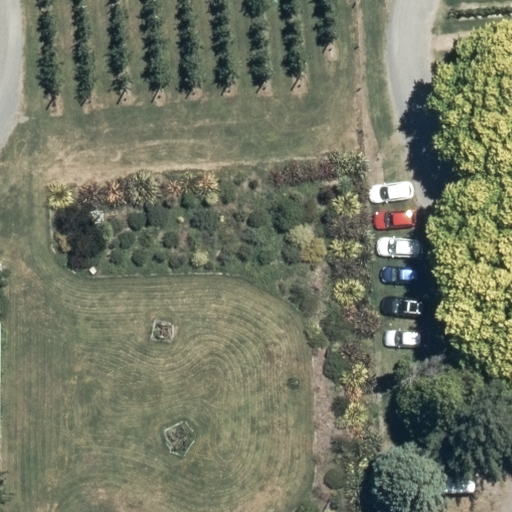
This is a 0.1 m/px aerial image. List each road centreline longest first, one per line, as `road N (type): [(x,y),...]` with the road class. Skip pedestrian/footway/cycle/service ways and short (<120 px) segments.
road 1 (unknown): [(453,176),(463,340),(511,446)]
road 2 (unknown): [(415,0),(400,58),(398,164),(453,176)]
